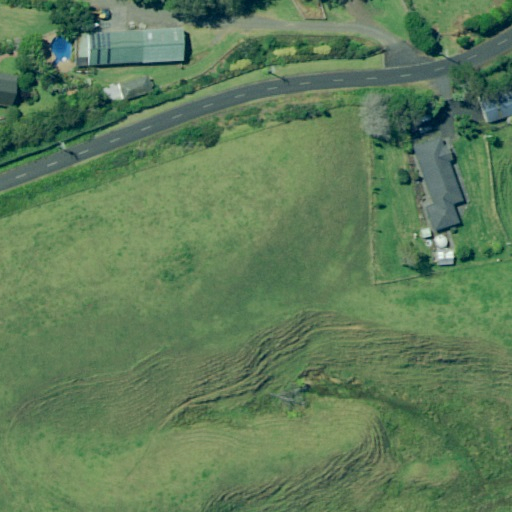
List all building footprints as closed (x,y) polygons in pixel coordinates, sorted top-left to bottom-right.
[(184,61),(182,30),(89,35),(91,66),(184,61)] [(0,107),(9,108),(12,77),(0,75),(0,107)] [(152,94),(148,78),(121,86),(125,101),(152,94)] [(511,115),(511,97),(483,108),(488,123),(511,115)] [(463,201),(442,137),(415,146),(435,206),(428,208),(436,231),(460,223),(453,204),(463,201)]
